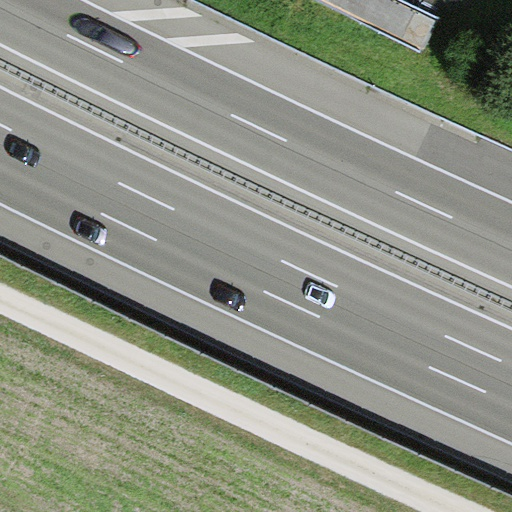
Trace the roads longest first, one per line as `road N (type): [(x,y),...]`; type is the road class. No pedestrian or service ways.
road 1 (motorway): [(511,243),(0,0)]
road 2 (motorway): [(0,143),(511,385)]
road 3 (track): [(460,511),(0,299)]
